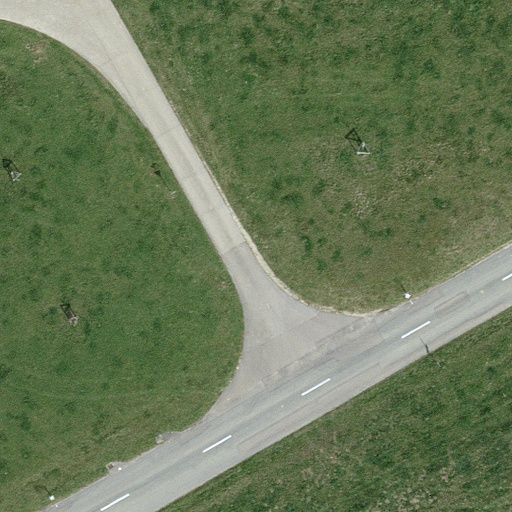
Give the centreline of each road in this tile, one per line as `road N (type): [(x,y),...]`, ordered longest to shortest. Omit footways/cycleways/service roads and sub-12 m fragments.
road 1 (track): [(313,388),(114,57),(49,11),(0,3)]
road 2 (tertiary): [(511,276),(95,511)]
